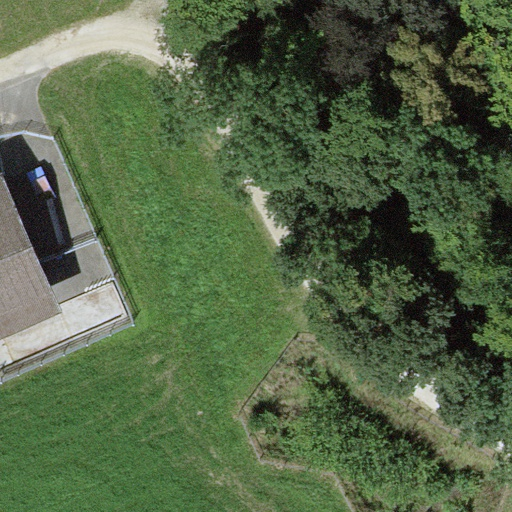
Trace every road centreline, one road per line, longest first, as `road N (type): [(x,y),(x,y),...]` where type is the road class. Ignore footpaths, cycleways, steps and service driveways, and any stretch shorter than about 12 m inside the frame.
road 1 (track): [(511,438),(456,412),(331,303),(165,12)]
road 2 (track): [(511,306),(433,271),(228,123)]
road 3 (track): [(0,82),(165,12)]
